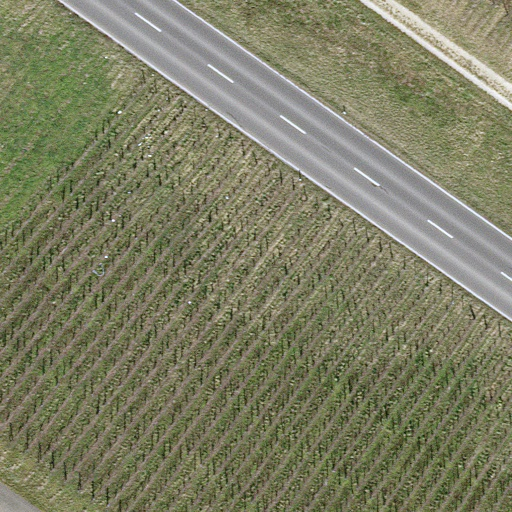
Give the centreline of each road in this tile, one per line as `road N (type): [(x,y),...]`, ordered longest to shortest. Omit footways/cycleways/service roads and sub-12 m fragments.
road 1 (primary): [(104,0),(511,279)]
road 2 (track): [(380,0),(511,96)]
